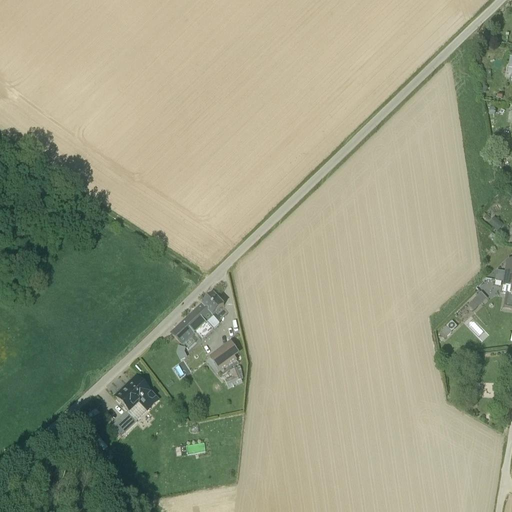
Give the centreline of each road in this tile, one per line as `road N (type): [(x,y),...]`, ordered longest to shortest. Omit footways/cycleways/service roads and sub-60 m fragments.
road 1 (unclassified): [(0,474),(503,0)]
road 2 (track): [(0,132),(213,280)]
